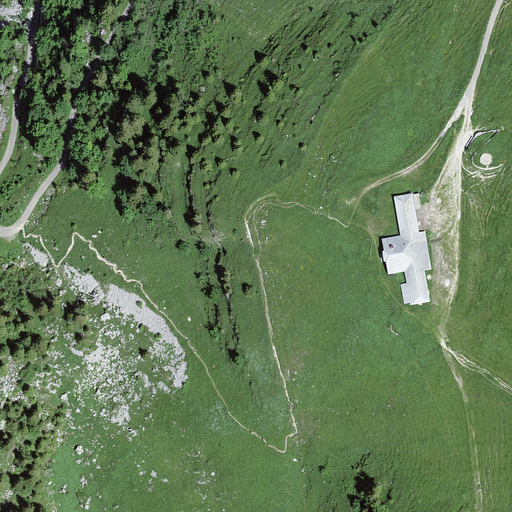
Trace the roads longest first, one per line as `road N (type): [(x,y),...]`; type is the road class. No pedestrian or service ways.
road 1 (unclassified): [(0,231),(17,229),(59,168),(80,105),(140,0)]
road 2 (unclassified): [(40,0),(14,141),(0,172)]
road 3 (track): [(457,117),(456,246)]
road 4 (unclassified): [(501,0),(457,117)]
